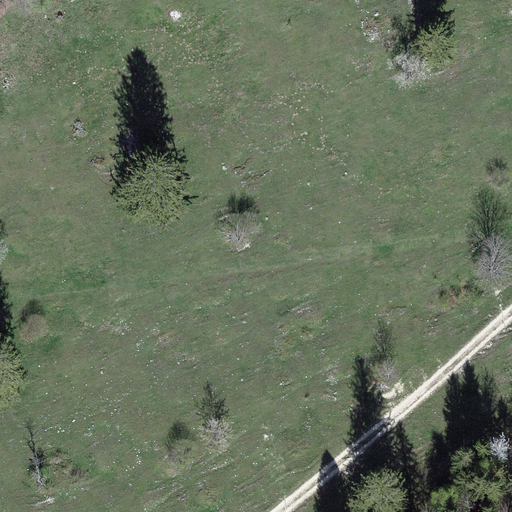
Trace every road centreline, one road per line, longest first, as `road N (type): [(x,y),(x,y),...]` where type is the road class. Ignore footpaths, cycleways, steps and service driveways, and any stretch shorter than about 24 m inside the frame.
road 1 (track): [(511,227),(0,298)]
road 2 (track): [(276,511),(511,310)]
